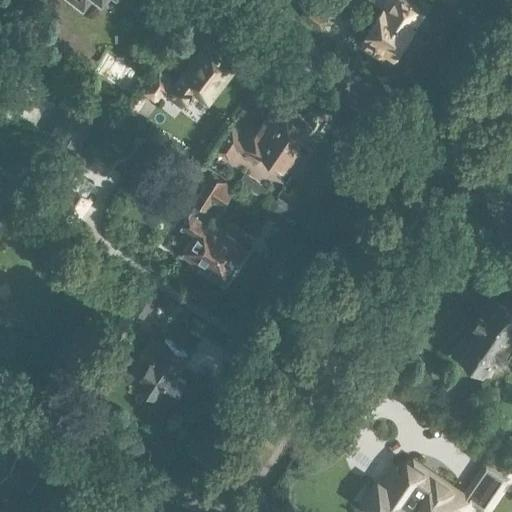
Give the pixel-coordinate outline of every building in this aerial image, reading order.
[(65,0),(82,13),(91,0),(94,0),(100,5),(104,0),(123,0),(125,1),(125,0),(65,0)] [(312,0),(312,2),(309,0),(299,15),(319,29),(329,15),(319,8),(322,4),(316,0),(312,0)] [(424,11),(406,0),(382,0),(380,4),(384,6),(365,34),(360,31),(356,39),(371,49),(377,43),(395,54),(404,40),(406,41),(411,41),(417,31),(416,26),(415,25),(424,11)] [(30,15),(12,5),(0,26),(18,36),(30,15)] [(162,91),(181,105),(198,83),(212,94),(241,56),(224,43),(221,47),(209,38),(174,83),(159,71),(144,91),(155,100),(162,91)] [(295,148),(312,122),(295,111),(300,102),(283,91),(261,126),(251,119),(242,132),(231,124),(215,149),(229,159),(236,148),(252,159),(256,153),(273,164),(276,160),(293,171),(304,154),(295,148)] [(125,107),(129,101),(118,93),(114,100),(125,107)] [(146,99),(141,95),(128,111),(133,115),(146,99)] [(49,132),(79,149),(97,117),(68,100),(49,132)] [(130,127),(111,114),(105,124),(123,137),(130,127)] [(63,175),(69,166),(48,153),(43,163),(63,175)] [(201,176),(207,167),(196,160),(191,168),(201,176)] [(0,201),(16,178),(0,167),(0,201)] [(221,208),(235,186),(211,171),(193,199),(208,209),(212,203),(221,208)] [(66,232),(74,220),(75,221),(89,199),(66,184),(52,206),(54,207),(47,218),(66,232)] [(302,198),(285,186),(272,205),(289,216),(302,198)] [(210,216),(193,205),(178,230),(191,238),(180,256),(207,273),(210,269),(224,278),(234,262),(237,264),(246,249),(219,232),(220,230),(210,224),(209,226),(206,224),(210,216)] [(153,307),(160,296),(145,285),(131,308),(146,317),(152,306),(153,307)] [(511,306),(494,294),(463,339),(457,348),(465,353),(465,359),(470,362),(470,366),(484,376),(488,369),(490,370),(498,358),(507,358),(511,350),(511,341),(511,339),(511,338),(511,306)] [(156,353),(145,346),(127,375),(155,394),(148,403),(162,413),(172,397),(173,398),(176,394),(180,392),(182,388),(182,384),(185,380),(178,375),(181,370),(178,367),(187,353),(166,339),(156,353)] [(26,490),(41,469),(15,451),(18,447),(0,434),(0,472),(1,471),(26,490)] [(462,511),(471,500),(486,510),(508,477),(486,461),(465,491),(414,457),(411,461),(407,458),(401,468),(393,463),(382,481),(377,478),(361,502),(375,511),(462,511)]
